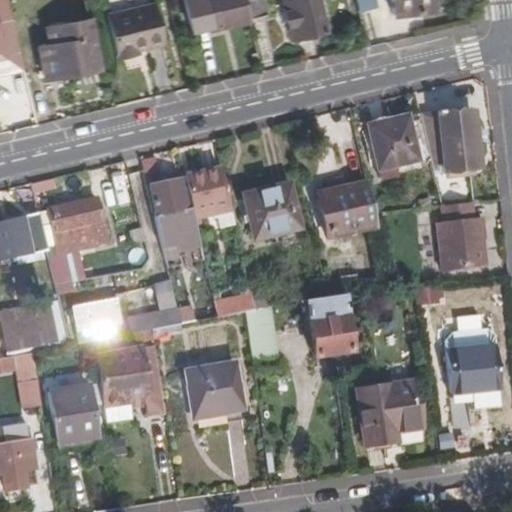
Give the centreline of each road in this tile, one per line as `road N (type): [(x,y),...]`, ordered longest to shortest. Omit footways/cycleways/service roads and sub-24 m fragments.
road 1 (residential): [(0,162),(507,40)]
road 2 (residential): [(309,511),(511,475)]
